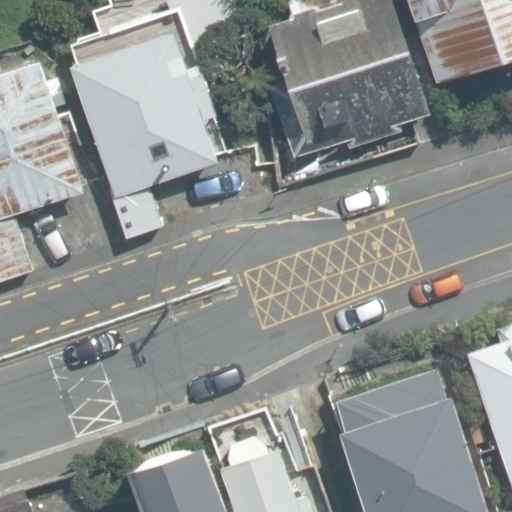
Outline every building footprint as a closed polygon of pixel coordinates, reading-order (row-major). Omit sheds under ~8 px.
[(220,109),(185,0),(168,0),(61,33),(110,190),(221,156),(208,113),(220,109)] [(431,118),(396,0),(311,0),(277,10),(318,151),(431,118)] [(511,0),(418,0),(444,75),(511,52),(511,0)] [(0,209),(75,187),(34,52),(0,62),(0,209)] [(511,332),(480,342),(511,449),(511,332)] [(493,511),(448,361),(339,394),(374,511),(493,511)] [(301,511),(270,408),(214,424),(240,511),(301,511)] [(221,511),(199,435),(136,451),(155,511),(221,511)]
